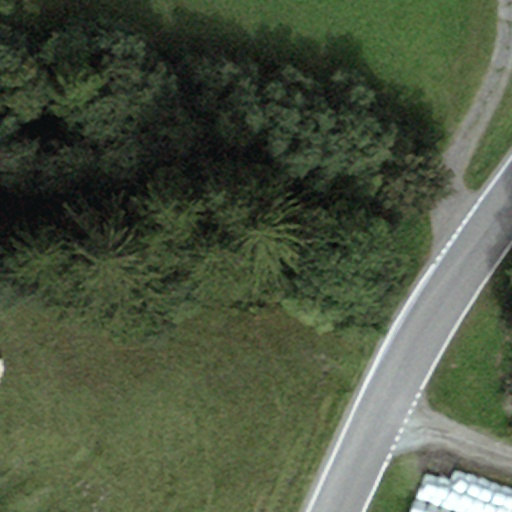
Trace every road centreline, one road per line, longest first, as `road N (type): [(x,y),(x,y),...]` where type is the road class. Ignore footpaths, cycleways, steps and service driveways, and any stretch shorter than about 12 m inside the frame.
road 1 (tertiary): [(511,197),(419,331),(334,511)]
road 2 (track): [(477,240),(459,225),(446,195),(447,165),(493,87),(506,42),(506,0)]
